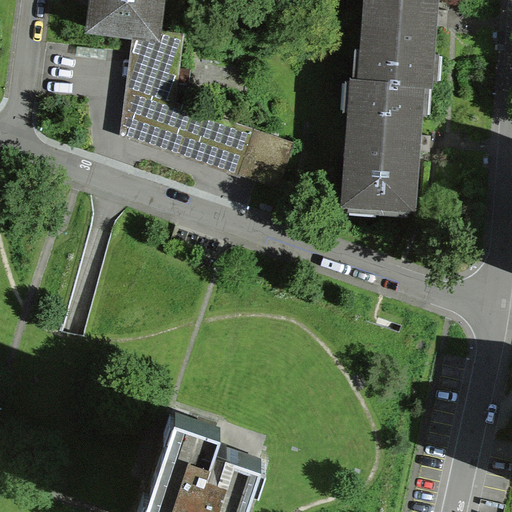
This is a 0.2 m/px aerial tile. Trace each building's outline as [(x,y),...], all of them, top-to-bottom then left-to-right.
[(171,31),(174,0),(93,0),(89,33),(132,38),(170,42),(171,31)] [(441,0),(360,0),(353,76),(434,81),(441,0)] [(187,31),(171,31),(170,42),(132,38),(122,134),(240,178),(252,128),(175,101),(187,31)] [(434,81),(353,76),(339,206),(419,207),(434,81)] [(222,422),(174,407),(139,511),(142,511),(243,511),(263,453),(217,438),(222,422)]
